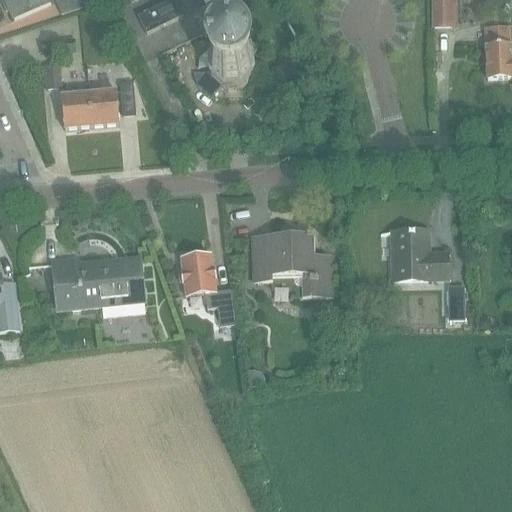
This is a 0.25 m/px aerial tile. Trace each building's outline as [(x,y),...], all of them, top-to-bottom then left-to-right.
[(0,0),(6,13),(10,12),(14,22),(51,7),(47,0),(0,0)] [(85,0),(63,0),(56,3),(62,17),(90,8),(85,0)] [(198,0),(203,9),(219,2),(222,0),(198,0)] [(453,0),(433,0),(433,31),(453,30),(453,0)] [(173,2),(137,20),(146,37),(183,20),(173,2)] [(511,62),(511,30),(486,31),(488,83),(511,81),(511,62)] [(221,46),(209,60),(210,79),(224,91),(243,90),(255,76),(254,57),(240,45),(221,46)] [(127,72),(127,61),(106,62),(107,73),(127,72)] [(60,68),(45,69),(47,93),(62,91),(60,68)] [(123,119),(137,118),(133,85),(120,86),(123,119)] [(89,97),(92,131),(120,128),(117,95),(89,97)] [(92,131),(89,97),(62,100),(65,133),(92,131)] [(423,236),(393,236),(394,284),(448,283),(447,257),(426,258),(425,236),(423,236)] [(308,242),(254,243),(255,286),(272,286),(272,278),(294,278),(294,279),(294,282),(294,285),(296,287),(299,289),(302,290),(310,289),(311,302),(332,301),(331,260),(315,261),(315,242),(315,238),(308,238),(308,242)] [(218,312),(220,331),(237,329),(232,293),(217,295),(215,284),(216,284),(214,271),(213,271),(212,259),(201,260),(201,255),(181,258),(183,275),(185,288),(187,300),(205,297),(207,313),(218,312)] [(103,320),(146,316),(140,262),(109,265),(110,269),(99,270),(90,271),(90,267),(78,268),(78,264),(54,267),(59,314),(102,310),(103,320)] [(0,335),(20,333),(17,308),(5,309),(1,277),(0,277),(0,335)] [(486,311),(486,279),(469,279),(469,311),(486,311)] [(450,290),(448,290),(449,326),(450,326),(450,324),(464,324),(464,322),(463,322),(463,293),(464,293),(464,291),(450,291),(450,290)]
